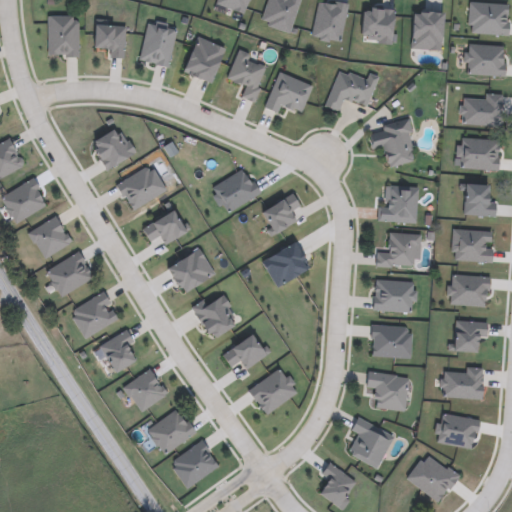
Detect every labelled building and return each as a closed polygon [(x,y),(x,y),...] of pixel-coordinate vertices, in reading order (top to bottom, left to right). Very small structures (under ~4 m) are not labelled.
[(266,69),(252,103),(240,98),(245,88),(226,80),(238,51),(250,56),(248,61),(266,69)] [(374,82),(366,108),(342,100),(338,113),(325,109),(336,70),(374,82)] [(311,87),(300,114),(280,106),(277,114),(264,108),(278,73),(311,87)] [(413,164),(385,168),(382,148),(369,150),(366,129),(407,123),(413,164)] [(380,224),(380,188),(415,189),(414,225),(380,224)] [(375,254),(386,255),(387,235),(418,236),(417,269),(375,268),(375,254)] [(369,409),(370,397),(363,396),(366,373),(407,378),(402,413),(369,409)] [(376,469),(347,454),(356,436),(349,432),(356,419),(392,437),(376,469)]
